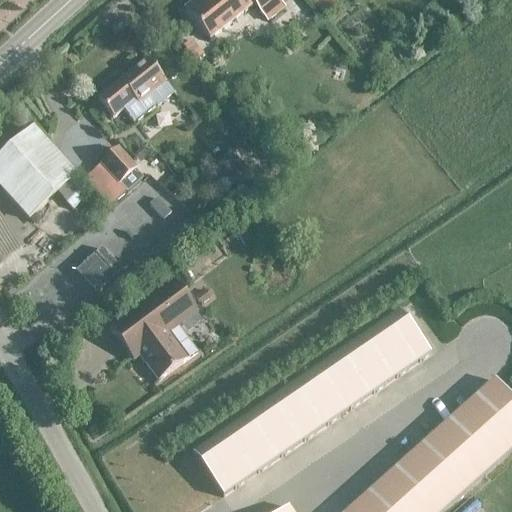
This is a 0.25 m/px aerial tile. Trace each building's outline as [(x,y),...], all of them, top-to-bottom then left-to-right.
[(258,13),(274,0),(197,0),(184,10),(210,43),(254,8),(258,13)] [(341,4),(337,0),(312,0),(310,2),(324,18),(341,4)] [(189,49),(201,39),(194,30),(182,40),(189,49)] [(112,120),(123,112),(133,125),(155,108),(172,95),(146,62),(97,101),(112,120)] [(0,189),(28,220),(74,178),(32,131),(0,160),(0,189)] [(117,187),(134,172),(115,151),(98,166),(99,167),(84,182),(97,197),(113,183),(117,187)] [(171,214),(156,199),(149,206),(163,221),(171,214)] [(95,296),(121,272),(100,249),(74,272),(95,296)] [(173,282),(108,330),(132,362),(139,357),(158,383),(187,362),(186,361),(196,354),(178,328),(197,314),(173,282)] [(202,307),(211,299),(205,292),(195,299),(202,307)] [(400,312),(379,326),(410,371),(430,356),(400,312)] [(410,371),(379,326),(356,342),(387,386),(410,371)] [(333,358),(364,402),(387,386),(356,342),(333,358)] [(333,358),(310,373),(340,418),(364,402),(333,358)] [(317,434),(340,418),(310,373),(287,389),(317,434)] [(468,406),(510,454),(511,452),(511,402),(494,382),(468,406)] [(287,389),(264,405),(294,450),(317,434),(287,389)] [(271,466),(294,450),(264,405),(241,421),(271,466)] [(468,406),(440,431),(483,478),(510,454),(468,406)] [(241,421),(216,438),(247,482),(271,466),(241,421)] [(440,431),(411,457),(454,505),(483,478),(440,431)] [(216,438),(192,455),(222,499),(247,482),(216,438)] [(383,481),(410,511),(445,511),(454,505),(411,457),(383,481)] [(410,511),(383,481),(358,504),(365,511),(410,511)]
